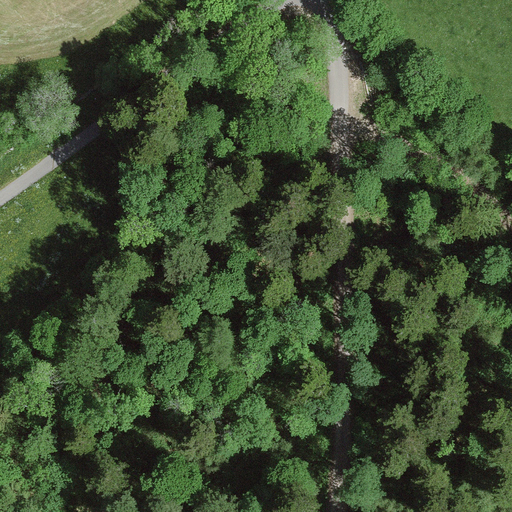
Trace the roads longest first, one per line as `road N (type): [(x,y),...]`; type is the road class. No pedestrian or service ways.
road 1 (track): [(334,511),(345,318),(328,0)]
road 2 (track): [(0,203),(294,0)]
